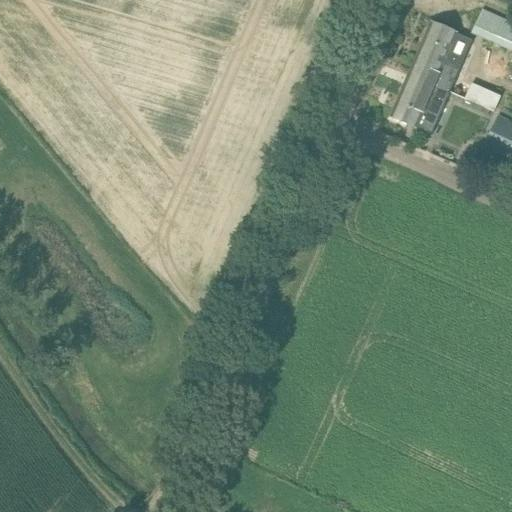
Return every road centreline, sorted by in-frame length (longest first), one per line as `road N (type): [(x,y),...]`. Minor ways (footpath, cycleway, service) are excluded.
road 1 (unclassified): [(152,511),(199,432),(386,0)]
road 2 (track): [(511,210),(331,128)]
road 3 (track): [(0,373),(134,511)]
